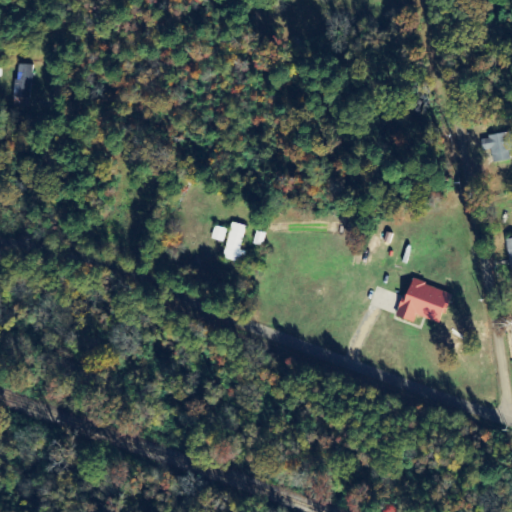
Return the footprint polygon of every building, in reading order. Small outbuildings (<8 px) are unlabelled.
[(11,99),(28,100),(30,67),(12,66),(11,99)] [(489,165),(510,161),(508,152),(511,152),(508,134),(480,139),(483,152),(487,152),(489,165)] [(246,253),(240,252),(246,228),(231,225),(222,260),(243,265),(246,253)] [(222,244),(226,231),(213,228),(210,241),(222,244)] [(436,324),(440,309),(444,310),(449,294),(406,282),(395,319),(412,324),(413,318),(436,324)]
